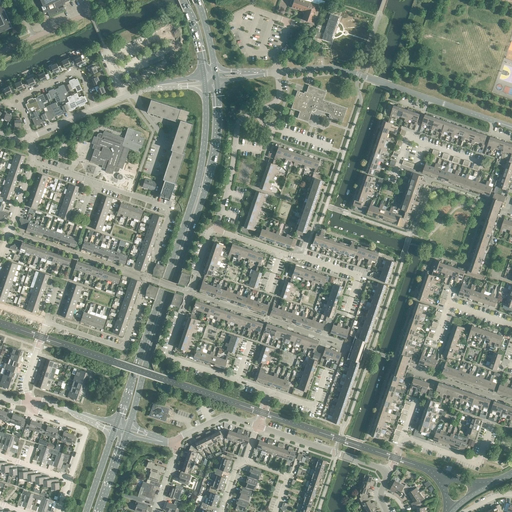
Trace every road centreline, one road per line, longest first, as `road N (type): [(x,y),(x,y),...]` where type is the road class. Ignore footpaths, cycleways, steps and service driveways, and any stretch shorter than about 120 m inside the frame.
road 1 (secondary): [(127,428),(209,177),(217,82)]
road 2 (secondary): [(203,85),(193,196),(115,424)]
road 3 (residential): [(168,214),(125,339),(118,345),(45,321)]
road 4 (unclassified): [(217,228),(238,127),(277,104),(278,72)]
road 5 (residential): [(359,274),(217,228)]
road 6 (residential): [(271,390),(172,358),(181,314)]
road 7 (residential): [(168,214),(166,205),(34,162)]
road 8 (residential): [(389,471),(257,426)]
road 9 (residential): [(389,85),(511,128)]
